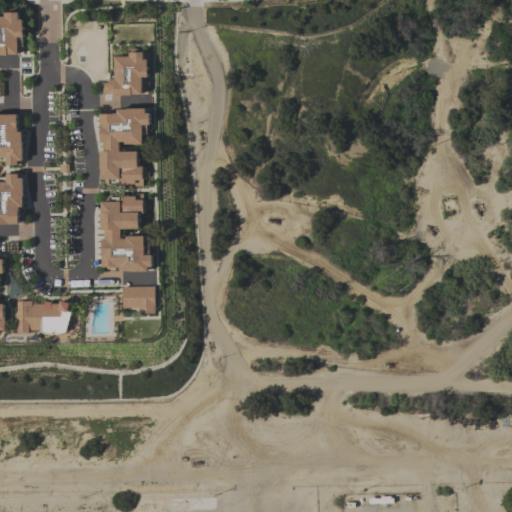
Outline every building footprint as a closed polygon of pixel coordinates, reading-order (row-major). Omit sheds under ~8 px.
[(0,54),(23,55),(23,45),(18,45),(18,37),(22,37),(22,12),(5,12),(5,17),(0,16),(0,54)] [(115,81),(102,82),(102,95),(149,94),(148,52),(128,52),(129,56),(114,57),(115,81)] [(101,180),(118,179),(119,186),(145,185),(145,166),(139,167),(139,151),(120,152),(120,145),(143,144),(142,125),(151,125),(150,108),(116,109),(116,113),(100,114),(101,142),(101,180)] [(18,115),(0,114),(0,158),(6,158),(6,165),(21,165),(23,131),(17,131),(18,115)] [(0,224),(22,224),(21,174),(6,174),(6,182),(0,181),(0,224)] [(103,268),(119,267),(119,272),(153,271),(152,255),(145,255),(144,236),(121,237),(121,229),(140,229),(139,214),(146,213),(145,195),(109,196),(109,201),(100,202),(101,231),(102,231),(103,268)] [(155,286),(122,287),(122,311),(155,311),(155,286)] [(69,334),(68,302),(17,303),(17,332),(40,332),(40,334),(69,334)]
